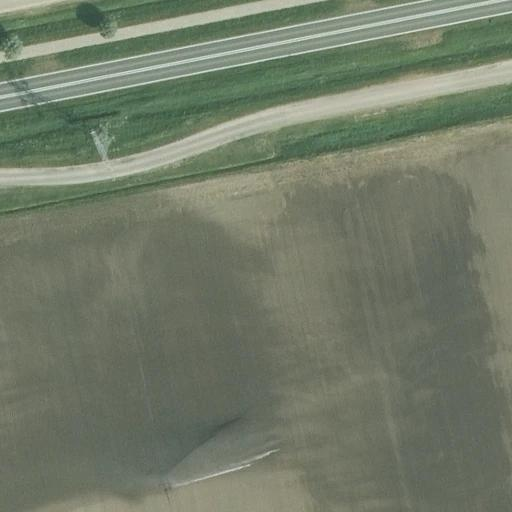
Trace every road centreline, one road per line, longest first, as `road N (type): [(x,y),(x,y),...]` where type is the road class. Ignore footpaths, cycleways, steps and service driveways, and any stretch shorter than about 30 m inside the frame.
road 1 (unclassified): [(0,178),(128,167),(272,120),(511,72)]
road 2 (trunk): [(0,94),(474,0)]
